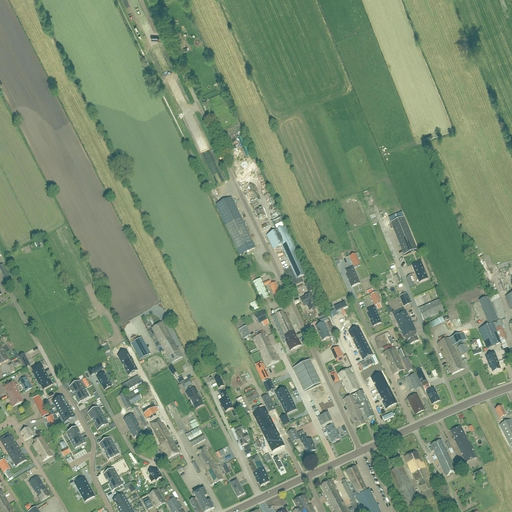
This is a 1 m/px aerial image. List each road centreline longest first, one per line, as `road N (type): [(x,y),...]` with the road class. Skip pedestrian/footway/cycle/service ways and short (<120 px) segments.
road 1 (unclassified): [(359,452),(150,0)]
road 2 (tertiary): [(359,452),(511,387)]
